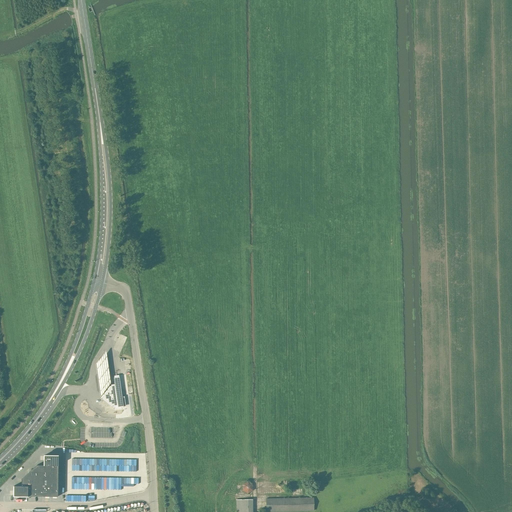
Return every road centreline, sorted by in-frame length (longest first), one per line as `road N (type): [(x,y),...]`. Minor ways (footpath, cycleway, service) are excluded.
road 1 (unclassified): [(153,493),(129,299),(102,282)]
road 2 (primary): [(102,282),(110,209),(93,82)]
road 3 (primary): [(93,82),(102,209),(94,280)]
road 4 (residential): [(11,505),(1,503),(1,492),(43,448),(60,448),(60,505)]
